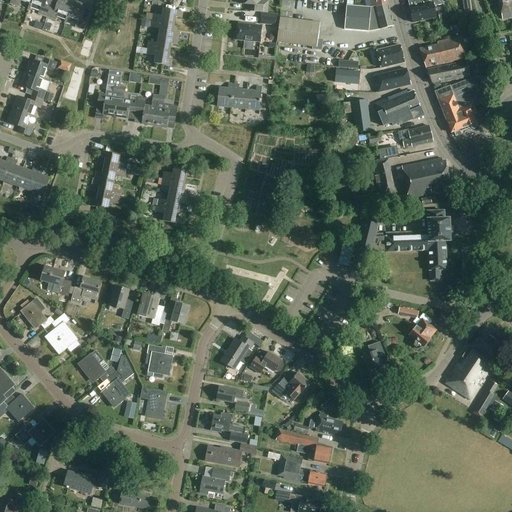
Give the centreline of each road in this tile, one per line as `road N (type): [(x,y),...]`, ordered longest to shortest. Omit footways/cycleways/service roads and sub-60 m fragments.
road 1 (residential): [(174,448),(79,417),(0,327)]
road 2 (residential): [(194,135),(175,148),(90,135),(50,151),(0,135)]
road 3 (residential): [(396,0),(437,128),(467,170)]
road 4 (residential): [(373,413),(228,303)]
road 5 (residential): [(201,287),(52,247),(25,250)]
road 6 (residential): [(201,287),(235,168),(231,157),(194,135)]
road 7 (residential): [(174,448),(187,427),(203,344),(228,303)]
road 8 (residential): [(373,413),(430,381),(484,312)]
road 9 (residential): [(194,135),(184,110),(203,0)]
road 10 (residential): [(484,312),(352,285)]
